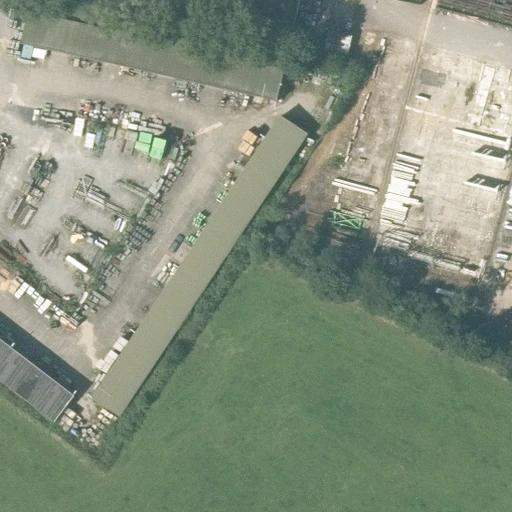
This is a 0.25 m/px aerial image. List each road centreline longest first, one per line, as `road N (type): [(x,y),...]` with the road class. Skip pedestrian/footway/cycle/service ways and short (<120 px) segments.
road 1 (unknown): [(0,313),(61,350),(77,348),(109,313),(210,169),(206,128),(170,109)]
road 2 (unknown): [(170,109),(0,58)]
